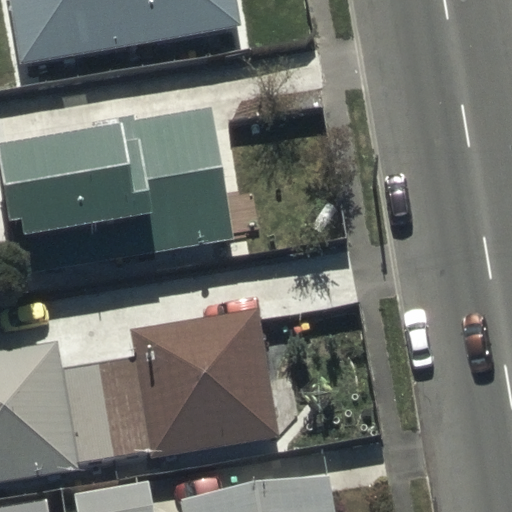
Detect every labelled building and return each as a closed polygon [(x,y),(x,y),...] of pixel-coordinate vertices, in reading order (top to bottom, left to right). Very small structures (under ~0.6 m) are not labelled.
[(7,0),(19,66),(238,29),(232,0),(7,0)] [(209,113),(0,151),(0,194),(6,226),(15,224),(18,241),(135,220),(141,256),(232,239),(209,113)] [(0,354),(0,483),(76,473),(75,466),(147,455),(148,460),(273,441),(254,314),(128,332),(133,363),(56,374),(52,347),(0,354)] [(328,511),(323,480),(178,504),(179,511),(328,511)] [(149,511),(146,486),(73,497),(75,511),(149,511)]
